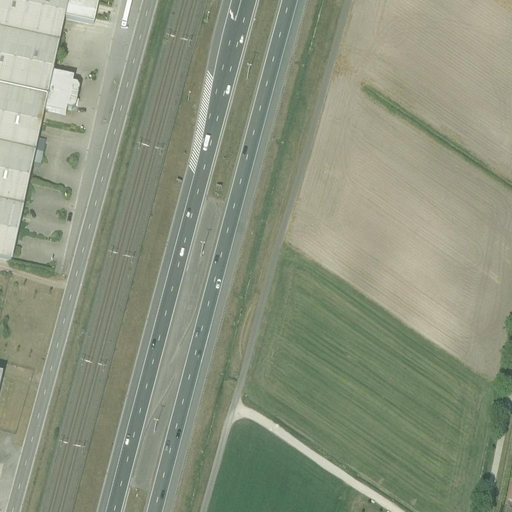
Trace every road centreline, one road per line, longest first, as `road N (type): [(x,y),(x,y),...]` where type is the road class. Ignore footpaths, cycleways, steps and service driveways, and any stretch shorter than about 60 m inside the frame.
road 1 (unclassified): [(202,511),(345,0)]
road 2 (unclassified): [(11,511),(149,0)]
road 3 (motorway): [(156,511),(291,0)]
road 4 (motorway): [(241,0),(110,511)]
road 5 (track): [(396,511),(230,403)]
road 6 (unclassified): [(484,511),(511,380)]
